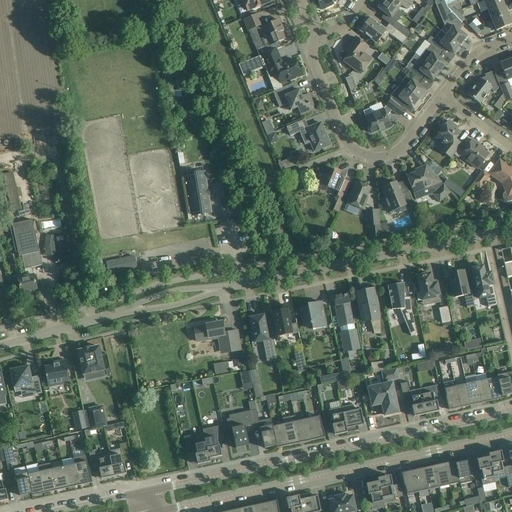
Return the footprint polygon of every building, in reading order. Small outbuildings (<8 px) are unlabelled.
[(236,0),(239,6),(244,4),(248,11),(262,5),(271,2),(270,0),(236,0)] [(317,0),(322,10),(334,6),(333,4),(336,3),(338,0),(317,0)] [(384,0),(383,0),(378,8),(385,14),(381,18),(389,24),(390,25),(396,22),(402,14),(398,10),(384,0)] [(384,0),(398,10),(401,5),(407,10),(413,1),(411,0),(384,0)] [(427,5),(424,9),(428,12),(436,0),(428,0),(426,3),(427,5)] [(436,0),(439,6),(438,7),(444,21),(446,20),(452,24),(455,20),(456,18),(453,15),(452,13),(449,10),(447,8),(444,0),(436,0)] [(444,0),(447,8),(449,10),(452,13),(456,12),(457,11),(462,10),(457,0),(444,0)] [(488,11),(504,4),(502,0),(485,0),(484,1),(488,11)] [(508,14),(504,4),(488,11),(492,21),(508,14)] [(256,11),(243,17),(244,19),(249,17),(257,14),(256,11)] [(249,17),(244,19),(248,30),(257,27),(259,33),(265,47),(270,45),(272,51),(276,50),(281,47),(279,42),(286,39),(281,26),(279,27),(277,21),(263,27),(258,14),(257,14),(249,17)] [(511,23),(508,14),(492,21),(496,31),(511,24),(511,23)] [(365,24),(360,31),(368,37),(376,43),(380,38),(384,41),(389,34),(390,34),(370,18),(369,20),(367,20),(365,23),(365,24)] [(453,26),(446,35),(460,46),(467,37),(459,31),(463,26),(464,25),(458,19),(456,18),(455,20),(452,24),(451,25),(453,26)] [(389,24),(389,25),(396,30),(391,36),(389,34),(403,45),(408,38),(396,29),(390,25),(389,24)] [(406,29),(402,34),(407,38),(411,33),(406,29)] [(460,46),(446,35),(441,31),(434,39),(431,37),(427,42),(431,44),(442,53),(446,49),(453,54),(460,46)] [(365,45),(357,39),(350,49),(347,53),(349,54),(343,62),(357,72),(362,66),(365,68),(372,59),(363,53),(368,47),(365,45)] [(431,44),(420,58),(426,62),(440,73),(446,64),(439,58),(442,53),(431,44)] [(276,50),(272,51),(244,62),(249,73),(267,66),(271,77),(277,75),(280,83),(291,78),(301,75),(295,60),(282,65),(276,50)] [(382,53),(377,59),(386,65),(390,60),(382,53)] [(408,66),(406,69),(410,72),(414,74),(422,80),(425,76),(433,81),(440,73),(426,62),(420,58),(416,55),(408,66)] [(499,61),(507,81),(511,78),(511,62),(510,57),(499,61)] [(392,58),(388,64),(392,67),(396,61),(392,58)] [(421,101),(428,93),(418,85),(422,80),(414,74),(410,72),(400,85),(421,101)] [(498,88),(491,72),(485,75),(486,77),(480,79),(468,95),(483,107),(484,107),(480,104),(486,96),(491,89),(495,92),(498,88)] [(511,99),(511,91),(509,83),(499,86),(506,102),(511,99)] [(294,92),(291,84),(282,88),(273,92),(279,107),(288,104),(291,111),(298,108),(301,115),(315,109),(309,94),(304,96),(302,93),(301,93),(299,90),(294,92)] [(415,110),(421,101),(400,85),(389,98),(391,99),(401,107),(405,103),(415,110)] [(180,90),(173,91),(174,98),(181,97),(180,90)] [(370,109),(363,112),(365,117),(369,127),(367,128),(367,129),(368,132),(371,132),(372,134),(383,129),(384,131),(391,128),(386,117),(392,110),(399,116),(404,110),(401,107),(391,99),(381,113),(373,116),(370,109)] [(263,106),(261,100),(254,102),(257,109),(263,106)] [(500,110),(494,118),(498,122),(504,113),(500,110)] [(287,127),(286,127),(290,136),(300,132),(302,139),(303,139),(305,145),(310,143),(314,152),(330,145),(327,139),(322,125),(321,123),(306,129),(303,122),(305,121),(305,120),(287,127)] [(448,121),(435,138),(444,144),(445,145),(441,151),(451,158),(462,145),(456,140),(460,133),(455,130),(457,128),(448,121)] [(275,133),(267,136),(270,144),(275,142),(277,137),(275,133)] [(478,144),(472,140),(460,156),(478,169),(489,155),(477,146),(478,144)] [(279,163),(282,170),(294,165),(291,158),(279,163)] [(511,170),(500,161),(489,174),(502,184),(506,191),(505,192),(504,193),(503,193),(503,194),(503,195),(502,196),(502,197),(502,198),(503,198),(503,199),(503,200),(504,201),(505,201),(506,202),(507,202),(508,202),(509,202),(510,202),(511,201),(511,200),(511,170)] [(420,171),(406,176),(416,200),(424,197),(422,191),(427,189),(439,202),(451,193),(426,165),(426,166),(427,167),(421,172),(420,171)] [(341,205),(343,199),(350,182),(344,180),(347,175),(335,169),(332,176),(326,173),(323,180),(322,180),(322,182),(320,189),(326,192),(328,187),(333,190),(334,192),(336,191),(339,192),(337,196),(339,197),(336,203),(341,205)] [(10,199),(22,196),(16,171),(3,174),(10,199)] [(489,176),(483,172),(474,183),(480,188),(489,176)] [(187,178),(182,179),(187,211),(192,210),(193,215),(210,212),(208,196),(209,195),(208,189),(207,190),(204,173),(186,176),(187,178)] [(370,188),(356,182),(351,195),(350,195),(346,203),(366,211),(368,226),(369,226),(370,238),(381,236),(380,232),(380,225),(379,211),(367,211),(369,207),(365,205),(366,201),(365,201),(370,188)] [(382,188),(381,188),(385,197),(382,198),(388,213),(397,209),(399,213),(414,207),(408,191),(401,194),(396,182),(390,185),(388,183),(383,185),(382,188)] [(464,192),(457,188),(454,192),(460,197),(464,192)] [(459,216),(461,218),(464,219),(466,218),(467,215),(466,212),(463,211),(460,213),(459,216)] [(13,227),(9,228),(15,253),(18,252),(19,256),(21,256),(26,277),(18,279),(21,292),(37,289),(34,275),(33,276),(31,268),(42,265),(32,220),(12,225),(13,227)] [(380,232),(381,236),(390,235),(388,229),(385,223),(380,225),(380,232)] [(54,246),(55,237),(46,235),(45,244),(54,246)] [(136,267),(134,257),(107,263),(109,273),(136,267)] [(483,267),(478,268),(478,266),(473,267),(474,269),(472,269),(474,278),(474,279),(477,290),(479,299),(486,297),(488,308),(497,306),(490,274),(484,275),(483,267)] [(460,272),(459,270),(452,272),(453,274),(449,274),(454,298),(464,296),(467,308),(474,307),(472,294),(469,295),(464,271),(460,272)] [(417,292),(418,301),(422,300),(422,301),(431,299),(432,304),(440,302),(438,295),(439,295),(437,283),(432,284),(430,274),(427,274),(427,273),(420,274),(420,276),(417,276),(420,292),(417,292)] [(404,298),(404,283),(392,286),(387,286),(392,310),(400,310),(411,336),(416,335),(409,298),(404,298)] [(375,299),(372,288),(366,289),(366,291),(357,293),(359,303),(358,303),(359,310),(360,310),(363,322),(372,321),(374,325),(380,325),(380,335),(381,335),(381,323),(380,311),(378,299),(377,299),(377,298),(375,299)] [(354,324),(348,295),(334,298),(339,327),(342,326),(344,332),(341,333),(345,352),(359,350),(355,330),(354,330),(353,324),(354,324)] [(308,305),(308,307),(300,309),(304,328),(312,326),(312,330),(326,327),(321,302),(308,305)] [(439,308),(442,324),(451,322),(448,306),(439,308)] [(287,309),(273,312),(276,328),(274,328),(276,338),(299,333),(297,324),(290,325),(287,309)] [(249,319),(252,333),(250,333),(252,344),(254,343),(263,341),(267,362),(277,360),(272,339),(268,340),(264,316),(249,319)] [(224,334),(222,322),(206,325),(206,327),(194,329),(197,342),(209,340),(209,338),(218,337),(225,353),(241,351),(237,331),(227,333),(228,334),(224,334)] [(481,348),(480,339),(464,343),(465,351),(481,348)] [(78,351),(83,375),(104,370),(99,347),(89,349),(89,347),(83,349),(84,350),(78,351)] [(449,356),(448,348),(435,351),(437,358),(449,356)] [(56,361),(57,364),(44,367),(48,384),(55,382),(56,385),(64,383),(64,381),(70,379),(66,359),(56,361)] [(384,371),(382,362),(370,363),(373,374),(384,371)] [(10,371),(15,393),(33,389),(34,395),(42,394),(38,377),(31,378),(29,367),(10,371)] [(349,368),(342,369),(344,380),(351,378),(350,371),(349,368)] [(350,371),(351,378),(366,375),(365,368),(350,371)] [(399,380),(398,375),(397,369),(381,372),(384,385),(368,389),(372,406),(382,404),(384,416),(398,413),(391,381),(399,380)] [(497,376),(502,397),(511,394),(511,391),(508,373),(497,376)] [(487,380),(492,401),(502,399),(502,397),(497,376),(497,378),(487,380)] [(213,378),(202,380),(203,386),(214,384),(213,378)] [(476,382),(481,404),(492,401),(487,380),(476,382)] [(344,381),(337,382),(338,390),(345,388),(344,381)] [(454,381),(443,383),(444,389),(446,397),(445,398),(448,411),(460,408),(455,387),(454,381)] [(414,417),(426,415),(422,395),(421,389),(410,392),(408,382),(400,384),(403,400),(410,398),(412,398),(413,406),(412,407),(414,417)] [(466,385),(471,406),(481,404),(476,382),(466,385)] [(437,385),(421,389),(422,395),(426,415),(439,412),(436,401),(435,402),(434,398),(440,397),(437,385)] [(455,387),(460,408),(471,406),(466,385),(455,387)] [(262,391),(254,392),(255,399),(263,397),(262,391)] [(266,397),(267,404),(276,402),(274,395),(266,397)] [(341,408),(347,433),(359,431),(358,426),(364,425),(361,410),(354,411),(353,405),(341,408)] [(106,427),(102,407),(89,410),(89,411),(83,412),(88,431),(89,430),(106,427)] [(347,433),(341,408),(329,410),(330,417),(332,417),(334,425),(332,425),(334,436),(347,433)] [(277,449),(277,448),(275,438),(272,427),(273,427),(272,425),(271,419),(259,422),(257,410),(250,412),(252,420),(253,425),(254,429),(260,428),(264,449),(276,446),(277,449)] [(250,412),(229,416),(230,419),(226,420),(229,430),(232,429),(236,448),(249,446),(247,434),(254,432),(250,412)] [(406,413),(398,414),(400,423),(408,422),(406,413)] [(283,424),(284,424),(286,435),(288,445),(289,446),(300,443),(298,433),(296,422),(295,416),(282,419),(283,424)] [(84,417),(75,419),(78,431),(87,429),(84,417)] [(319,417),(307,419),(310,430),(312,441),(325,438),(323,428),(322,428),(319,417)] [(296,422),(298,433),(300,443),(312,441),(310,430),(307,419),(296,422)] [(275,438),(277,448),(289,446),(288,445),(286,435),(284,424),(283,424),(273,427),(272,427),(275,438)] [(220,426),(203,430),(204,433),(205,440),(210,463),(210,462),(210,459),(222,457),(219,446),(217,446),(217,443),(224,441),(220,426)] [(204,433),(184,437),(186,450),(196,448),(197,454),(195,455),(197,465),(210,463),(205,440),(204,433)] [(120,449),(108,452),(114,477),(126,474),(124,464),(122,464),(122,463),(130,461),(126,443),(119,445),(120,449)] [(12,447),(3,449),(6,461),(7,464),(15,463),(12,447)] [(96,450),(89,452),(92,469),(100,467),(101,469),(99,469),(101,479),(101,480),(107,479),(114,477),(108,452),(97,454),(96,450)] [(488,454),(495,483),(494,480),(507,477),(505,471),(503,471),(501,463),(503,462),(501,452),(488,454)] [(482,486),(495,483),(488,454),(489,458),(477,460),(479,471),(481,470),(483,479),(481,479),(482,486)] [(75,464),(79,486),(92,483),(89,469),(89,470),(87,462),(86,456),(73,458),(75,464)] [(467,461),(456,464),(460,485),(471,482),(467,461)] [(447,475),(449,485),(459,483),(460,485),(458,474),(456,464),(455,462),(445,464),(445,465),(447,475)] [(38,464),(26,466),(27,473),(32,494),(32,496),(44,493),(38,466),(38,464)] [(50,464),(38,466),(44,493),(56,491),(51,469),(50,464)] [(79,486),(75,464),(63,467),(68,488),(79,486)] [(437,477),(439,488),(449,485),(447,475),(445,465),(445,464),(434,466),(434,467),(437,477)] [(428,489),(428,490),(439,488),(437,477),(434,467),(434,466),(424,468),(424,469),(426,478),(428,488),(428,489)] [(68,488),(63,467),(51,469),(56,491),(68,488)] [(415,482),(418,492),(428,490),(428,489),(428,488),(426,478),(424,469),(424,468),(413,471),(413,472),(415,482)] [(405,487),(407,495),(418,492),(415,482),(413,472),(413,471),(401,473),(404,487),(405,487)] [(32,494),(27,473),(15,476),(20,496),(32,494)] [(2,474),(0,474),(0,502),(8,500),(6,490),(4,490),(2,482),(4,481),(2,474)] [(395,498),(403,496),(400,484),(392,486),(390,476),(378,479),(378,482),(380,490),(383,502),(383,504),(396,501),(395,498)] [(378,482),(366,485),(368,495),(370,495),(372,503),(370,504),(372,510),(384,508),(378,479),(377,479),(378,482)] [(486,502),(483,488),(477,489),(480,503),(486,502)] [(310,493),(298,496),(301,511),(319,511),(321,511),(317,496),(311,498),(310,493)] [(355,511),(356,511),(352,496),(345,497),(345,495),(335,497),(335,500),(328,501),(330,511),(355,511)] [(290,509),(291,511),(284,511),(301,511),(298,496),(286,499),(288,510),(290,509)] [(471,498),(464,500),(466,507),(473,505),(471,498)] [(265,511),(279,511),(277,501),(264,504),(265,511)]
